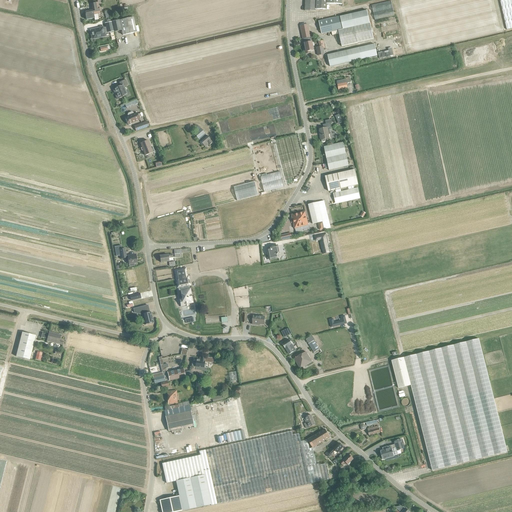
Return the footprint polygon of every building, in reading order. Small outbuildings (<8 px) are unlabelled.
[(342,4),(341,0),(305,0),(305,11),(315,11),(315,9),(326,10),(326,4),(342,4)] [(511,0),(499,0),(500,2),(507,30),(511,28),(511,0)] [(374,20),(394,16),(391,1),(371,5),(374,20)] [(99,20),(98,20),(97,14),(100,14),(98,3),(91,4),(92,10),(85,12),(86,15),(85,15),(86,20),(94,18),(94,21),(99,20)] [(358,43),(373,39),(367,11),(319,21),(321,34),(331,32),(332,35),(339,34),(342,47),(358,43)] [(123,35),(137,32),(133,17),(119,20),(123,35)] [(114,32),(121,30),(119,20),(112,22),(114,32)] [(107,33),(114,32),(112,22),(105,23),(106,28),(103,28),(91,31),(91,32),(91,34),(91,35),(91,36),(92,37),(93,39),(105,36),(104,33),(107,33)] [(310,39),(310,37),(308,25),(300,26),(303,39),(304,38),(304,42),(304,43),(305,48),(304,48),(305,54),(310,53),(310,51),(314,50),(311,39),(310,39)] [(330,67),(377,56),(374,44),(327,55),(330,67)] [(378,53),(380,58),(391,55),(389,50),(378,53)] [(338,90),(348,88),(347,83),(349,82),(348,77),(347,77),(347,78),(345,78),(346,80),(337,82),(338,90)] [(128,85),(126,80),(119,83),(121,86),(113,89),(115,94),(115,93),(118,99),(117,99),(122,97),(126,95),(124,92),(125,91),(124,87),(128,85)] [(128,125),(132,123),(132,122),(135,121),(135,122),(140,120),(137,113),(133,114),(133,113),(131,112),(128,114),(127,115),(128,117),(125,118),(128,125)] [(340,113),(335,116),(339,124),(343,122),(340,113)] [(136,131),(149,126),(147,122),(134,126),(136,131)] [(330,123),(326,124),(323,125),(324,128),(319,129),(321,136),(320,136),(321,140),(322,140),(322,141),(323,142),(325,141),(326,140),(325,139),(329,138),(328,134),(330,134),(329,128),(331,128),(330,123)] [(200,129),(194,134),(198,139),(200,141),(205,147),(208,145),(209,145),(212,143),(200,129)] [(145,156),(152,153),(148,140),(140,143),(145,156)] [(283,187),(273,141),(254,145),(263,191),(283,187)] [(329,170),(349,166),(343,143),(324,147),(329,170)] [(328,191),(358,185),(355,170),(325,176),(328,191)] [(234,186),(238,200),(259,195),(256,181),(234,186)] [(358,188),(333,193),(335,204),(360,198),(358,188)] [(330,228),(324,202),(318,203),(318,202),(308,205),(313,224),(322,222),(322,223),(324,229),(330,228)] [(305,211),(299,213),(302,226),(308,225),(305,211)] [(303,233),(301,227),(302,226),(299,213),(291,215),(295,228),(296,235),(303,233)] [(322,253),(329,253),(327,234),(315,236),(315,240),(321,240),(322,253)] [(127,258),(129,264),(129,267),(134,266),(134,263),(137,263),(136,256),(135,254),(130,255),(126,256),(125,248),(122,249),(121,246),(115,247),(116,256),(120,256),(121,259),(126,258),(127,258)] [(272,248),(267,249),(269,260),(278,258),(278,254),(279,254),(277,246),(272,247),(272,248)] [(168,255),(159,256),(160,263),(169,261),(168,258),(172,257),(172,254),(168,255)] [(189,288),(189,285),(190,285),(188,276),(187,277),(185,268),(176,270),(175,270),(176,279),(177,288),(178,287),(179,291),(180,291),(182,299),(180,299),(181,307),(189,305),(188,304),(193,303),(190,288),(189,288)] [(362,297),(363,304),(371,302),(370,295),(362,297)] [(149,313),(148,305),(134,309),(135,313),(141,314),(142,314),(144,325),(153,323),(150,312),(149,313)] [(253,316),(252,324),(258,325),(258,324),(264,325),(265,317),(253,316)] [(16,356),(29,360),(35,340),(36,336),(22,332),(16,356)] [(57,335),(57,334),(56,334),(56,335),(49,333),(49,332),(48,335),(46,334),(42,333),(41,337),(45,338),(47,339),(47,341),(58,343),(58,344),(62,345),(63,344),(63,342),(63,341),(60,340),(61,335),(60,335),(60,336),(57,335)] [(398,388),(411,385),(432,470),(507,452),(479,339),(391,361),(395,377),(398,388)] [(283,344),(285,348),(289,354),(296,350),(289,340),(283,344)] [(314,341),(308,344),(314,352),(319,349),(314,341)] [(300,369),(312,362),(306,352),(294,359),(300,369)] [(195,367),(204,368),(204,362),(204,358),(200,358),(199,359),(193,359),(193,362),(192,362),(192,366),(192,367),(195,367)] [(169,381),(176,379),(185,377),(183,371),(183,369),(167,372),(167,373),(169,381)] [(161,382),(161,383),(167,381),(169,381),(167,373),(165,373),(165,372),(162,372),(162,373),(158,374),(159,377),(153,378),(154,383),(160,382),(161,382)] [(176,391),(167,391),(168,404),(177,404),(176,391)] [(190,411),(189,408),(189,405),(170,409),(164,411),(169,431),(193,426),(190,411)] [(306,428),(315,425),(311,415),(304,418),(306,423),(304,424),(306,428)] [(378,426),(367,429),(369,436),(380,433),(378,426)] [(200,450),(211,504),(321,481),(330,479),(326,461),(315,463),(312,448),(308,449),(306,439),(302,440),(301,434),(291,436),(290,429),(249,438),(200,448),(200,450)] [(313,448),(330,438),(325,429),(308,439),(313,448)] [(394,456),(398,455),(397,450),(400,449),(400,450),(401,450),(400,449),(404,448),(403,447),(401,439),(394,441),(395,445),(391,446),(391,447),(388,448),(388,446),(382,448),(383,450),(380,451),(382,460),(383,459),(394,456)] [(335,446),(329,453),(331,455),(335,450),(338,453),(343,447),(343,446),(343,445),(342,445),(341,445),(339,443),(336,447),(335,446)] [(182,511),(210,505),(200,455),(170,462),(162,464),(166,483),(176,481),(179,496),(182,511)] [(353,459),(349,455),(346,457),(340,463),(342,465),(345,462),(348,465),(353,459)] [(176,511),(182,511),(179,496),(159,500),(161,511),(176,511)]
